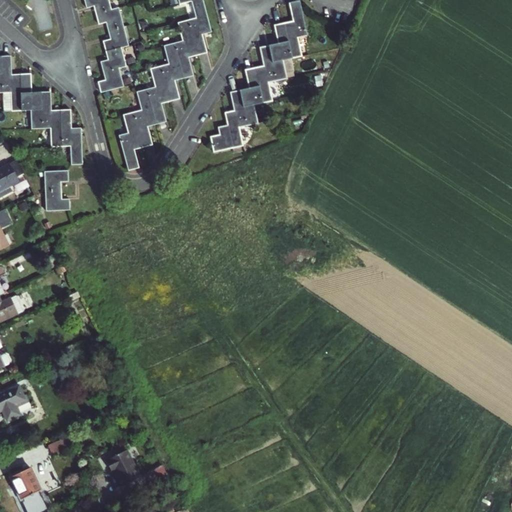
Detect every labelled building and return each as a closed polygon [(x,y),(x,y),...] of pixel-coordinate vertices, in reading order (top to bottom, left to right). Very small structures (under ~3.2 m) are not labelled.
[(122,86),(117,69),(129,66),(127,61),(126,62),(122,48),(128,46),(118,9),(111,11),(108,0),(84,0),(87,9),(94,7),(99,25),(106,23),(111,40),(103,42),(108,61),(100,63),(106,81),(98,83),(101,92),(122,86)] [(180,0),(181,2),(186,0),(193,0),(197,17),(180,22),(184,39),(166,45),(170,63),(153,68),(157,86),(139,91),(143,110),(125,115),(129,133),(119,136),(128,170),(138,168),(134,150),(152,145),(147,127),(165,122),(161,104),(179,99),(174,81),(193,76),(189,58),(206,53),(202,33),(210,30),(202,0),(180,0)] [(214,152),(241,145),(238,128),(258,123),(254,105),(272,100),(269,82),(288,78),(284,60),(302,55),(298,37),(307,35),(300,1),(289,3),(293,21),(274,25),(278,44),(260,48),(264,66),(245,70),(248,84),(232,88),(236,111),(225,113),(228,126),(218,128),(219,136),(211,138),(214,152)] [(0,93),(12,93),(13,112),(32,111),(33,129),(51,129),(52,147),(71,147),(72,165),(83,165),(81,129),(71,129),(71,111),(51,111),(50,93),(31,93),(31,75),(12,75),(11,57),(0,57),(0,93)] [(13,171),(10,164),(0,168),(0,198),(10,193),(7,187),(19,182),(13,171)] [(61,182),(68,182),(68,172),(44,173),(46,211),(69,210),(69,200),(61,200),(61,182)] [(61,262),(56,253),(47,258),(51,267),(61,262)] [(0,318),(2,322),(30,308),(25,298),(20,300),(18,295),(14,298),(10,291),(4,294),(0,295),(0,318)] [(77,292),(67,297),(69,303),(80,297),(79,295),(77,292)] [(0,368),(4,366),(9,364),(10,361),(8,355),(5,354),(0,356),(0,368)] [(0,394),(0,412),(1,412),(5,410),(9,420),(19,416),(14,406),(26,401),(19,386),(0,394)] [(5,410),(1,412),(6,422),(9,420),(5,410)] [(49,444),(54,455),(78,445),(73,433),(49,444)] [(126,451),(105,461),(110,472),(112,471),(120,487),(126,484),(131,494),(144,487),(139,478),(126,451)] [(162,466),(139,478),(144,487),(166,476),(162,466)] [(23,472),(10,478),(21,501),(27,498),(30,503),(37,499),(35,495),(42,492),(32,471),(24,475),(23,472)]
